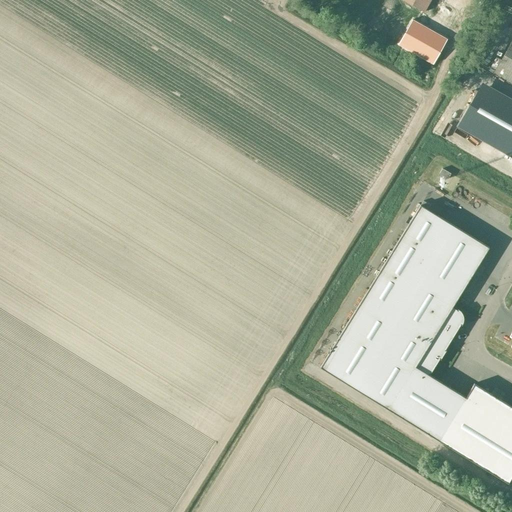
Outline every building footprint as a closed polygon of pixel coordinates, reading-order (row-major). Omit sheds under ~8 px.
[(403,0),(424,12),(430,0),(403,0)] [(434,64),(447,40),(412,20),(398,44),(434,64)] [(511,83),(511,40),(494,73),(511,83)] [(511,94),(486,81),(464,122),(511,148),(511,94)] [(450,174),(442,169),(439,174),(447,179),(450,174)] [(459,311),(457,310),(452,307),(489,247),(420,205),(320,367),(508,483),(511,475),(511,407),(474,384),(465,397),(429,375),(460,324),(461,322),(462,321),(462,320),(462,318),(462,316),(461,314),(460,313),(459,311)]
